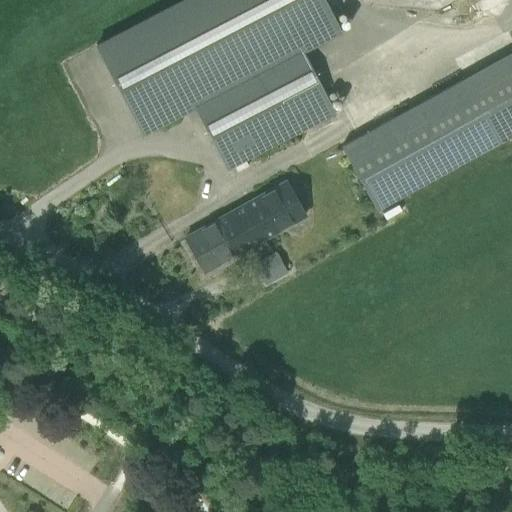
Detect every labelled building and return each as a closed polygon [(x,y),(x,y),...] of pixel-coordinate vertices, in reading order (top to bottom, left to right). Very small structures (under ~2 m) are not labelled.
[(233,165),(243,159),(244,159),(255,153),(256,155),(334,114),(302,53),(340,33),(322,0),(183,0),(96,45),(142,135),(194,108),(226,168),(233,165)] [(376,210),(511,133),(511,52),(340,145),(376,210)] [(243,159),(233,165),(237,171),(248,165),(244,159),(243,159)] [(305,214),(286,180),(185,237),(203,271),(305,214)] [(266,284),(287,271),(275,250),(253,264),(266,284)]
